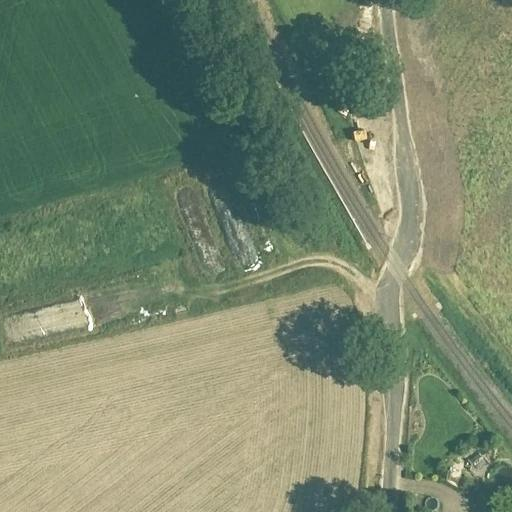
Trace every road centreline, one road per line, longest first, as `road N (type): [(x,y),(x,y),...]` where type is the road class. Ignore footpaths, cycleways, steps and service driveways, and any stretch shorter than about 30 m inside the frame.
road 1 (residential): [(382,0),(360,51),(355,127),(395,236),(383,511)]
road 2 (unknown): [(205,0),(389,315)]
